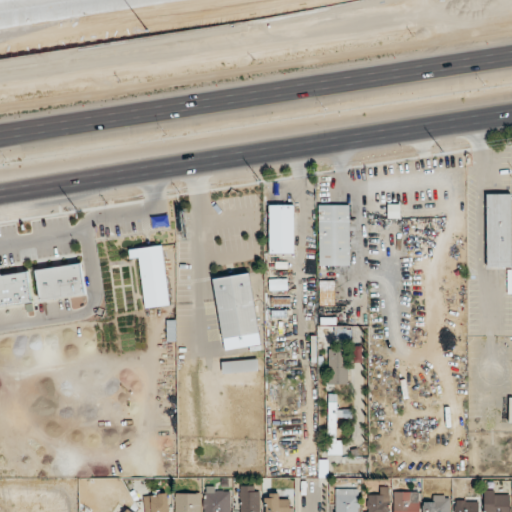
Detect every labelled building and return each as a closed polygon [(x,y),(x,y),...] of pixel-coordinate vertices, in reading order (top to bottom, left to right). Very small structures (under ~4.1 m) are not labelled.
[(509,193),(510,266),(485,267),(484,194),(509,193)] [(292,204),(292,253),(267,253),(267,205),(292,204)] [(348,204),(348,265),(317,265),(317,205),(348,204)] [(128,258),(127,249),(160,245),(168,305),(143,308),(137,257),(128,258)] [(32,270),(78,263),(83,294),(37,301),(32,270)] [(30,302),(0,306),(0,274),(25,271),(30,302)] [(247,273),(259,344),(222,350),(211,279),(247,273)] [(334,280),(319,280),(319,305),(334,305),(334,280)] [(352,362),(364,362),(364,328),(352,328),(352,362)] [(329,350),(329,384),(348,384),(348,350),(329,350)] [(219,361),(256,359),(257,371),(220,374),(219,361)] [(327,454),(341,455),(341,439),(335,439),(336,418),(351,418),(351,410),(335,409),(335,395),(328,395),(327,454)] [(229,511),(230,488),(204,488),(204,511),(229,511)] [(388,511),(389,488),(377,488),(377,496),(365,496),(364,511),(388,511)] [(358,511),(359,489),(335,489),(335,511),(358,511)] [(508,511),(509,490),(483,490),(483,511),(508,511)] [(239,511),(259,511),(260,491),(239,491),(239,511)] [(418,511),(419,492),(394,492),(393,511),(418,511)] [(169,511),(168,493),(145,494),(145,511),(169,511)] [(200,511),(200,493),(176,493),(176,511),(200,511)] [(265,511),(289,511),(290,494),(266,494),(265,511)] [(449,511),(450,495),(433,495),(433,504),(424,504),(423,511),(449,511)] [(478,511),(479,500),(455,500),(454,511),(478,511)]
